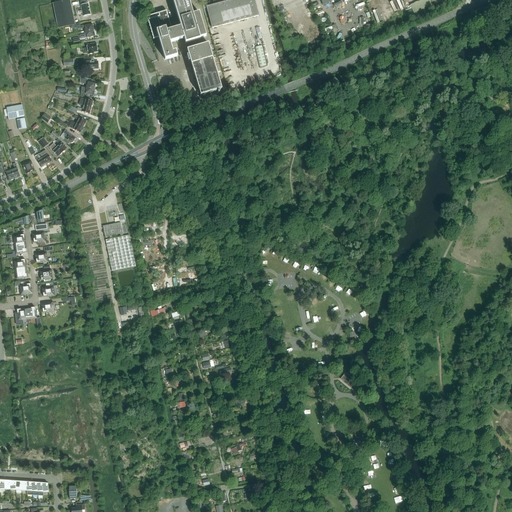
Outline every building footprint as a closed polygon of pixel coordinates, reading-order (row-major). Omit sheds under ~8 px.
[(58,28),(75,25),(70,0),(67,0),(52,3),(58,28)] [(186,42),(206,37),(199,13),(193,15),(188,0),(174,0),(182,27),(172,30),(167,11),(147,17),(153,39),(159,38),(165,60),(177,56),(176,51),(173,52),(170,43),(185,38),(186,42)] [(260,16),(255,0),(233,0),(208,7),(213,28),(260,16)] [(335,0),(323,5),(314,9),(332,52),(353,43),(378,32),(364,0),(335,0)] [(83,16),(90,15),(88,4),(81,5),(81,8),(77,9),(78,14),(82,13),(83,16)] [(84,32),(93,30),(92,24),(81,26),(80,24),(70,26),(71,29),(74,28),(74,29),(77,28),(78,30),(80,29),(84,28),(84,32)] [(95,36),(93,30),(84,32),(85,34),(80,35),(80,39),(95,36)] [(88,53),(97,52),(96,44),(87,45),(87,48),(83,48),(84,53),(88,52),(88,53)] [(200,96),(222,90),(208,44),(187,50),(188,55),(187,56),(188,62),(190,61),(200,96)] [(262,46),(254,47),(259,67),(267,65),(262,46)] [(98,62),(90,62),(90,58),(83,59),(83,63),(88,63),(88,69),(98,69),(98,62)] [(81,77),(80,83),(86,84),(85,87),(94,89),(95,88),(95,83),(87,82),(87,79),(81,77)] [(81,98),(79,104),(83,105),(91,107),(92,101),(81,98)] [(9,120),(17,118),(18,120),(17,120),(19,130),(27,128),(22,105),(7,108),(9,120)] [(70,106),(68,110),(69,110),(75,113),(76,113),(77,111),(89,114),(91,107),(83,105),(82,109),(78,108),(78,109),(70,106)] [(48,123),(51,118),(45,114),(41,119),(48,123)] [(75,115),(74,118),(77,120),(76,123),(83,127),(86,121),(75,115)] [(66,129),(68,126),(59,120),(57,123),(66,129)] [(70,125),(69,127),(79,133),(83,127),(76,123),(72,121),(70,125)] [(72,144),(76,139),(66,131),(64,134),(66,135),(64,138),(72,144)] [(58,139),(56,141),(59,144),(57,146),(63,152),(65,150),(66,148),(58,139)] [(43,149),(48,145),(45,140),(40,144),(43,149)] [(54,143),(49,148),(57,157),(59,155),(60,155),(63,152),(57,146),(54,143)] [(45,150),(40,154),(42,157),(47,164),(52,161),(45,150)] [(37,155),(35,157),(41,167),(46,164),(42,157),(40,159),(37,155)] [(31,173),(31,172),(35,171),(31,160),(22,164),(26,174),(31,173)] [(14,179),(20,177),(15,163),(13,164),(14,169),(11,170),(14,179)] [(9,181),(14,179),(11,170),(8,171),(6,167),(4,168),(9,181)] [(105,238),(123,234),(120,222),(102,226),(105,238)] [(36,233),(33,234),(34,243),(45,242),(43,230),(47,229),(46,224),(35,226),(36,233)] [(24,235),(14,236),(15,245),(25,244),(24,235)] [(136,266),(129,235),(106,240),(112,271),(136,266)] [(25,244),(15,245),(16,254),(27,253),(25,244)] [(46,253),(35,254),(36,263),(47,262),(46,253)] [(15,270),(26,269),(25,260),(14,261),(15,270)] [(27,278),(26,269),(15,270),(17,279),(27,278)] [(51,270),(40,271),(41,280),(44,280),(44,282),(52,281),(51,279),(52,279),(51,270)] [(28,281),(15,283),(15,286),(20,286),(21,295),(32,293),(31,284),(28,284),(28,281)] [(46,287),(42,288),(43,297),(54,296),(53,287),(52,283),(46,284),(46,287)] [(52,302),(42,304),(43,313),(54,311),(52,302)] [(35,307),(26,309),(27,319),(36,318),(35,307)] [(127,307),(119,309),(121,316),(127,315),(126,313),(128,313),(127,307)] [(147,320),(145,307),(138,308),(141,322),(147,320)] [(26,309),(17,310),(17,313),(15,313),(16,323),(22,322),(22,320),(27,319),(26,309)] [(155,310),(150,311),(152,318),(162,315),(161,309),(155,311),(155,310)] [(228,331),(219,334),(220,338),(222,337),(223,337),(224,340),(228,339),(227,336),(230,335),(228,331)] [(231,340),(223,342),(225,348),(227,348),(233,346),(231,340)] [(348,374),(342,382),(354,391),(355,391),(357,392),(362,386),(359,385),(360,384),(348,374)] [(220,398),(219,394),(209,397),(210,402),(216,401),(215,399),(220,398)] [(183,429),(176,431),(176,433),(178,433),(179,437),(178,438),(178,441),(180,440),(180,441),(184,440),(183,437),(185,436),(183,429)] [(233,448),(232,448),(234,455),(234,454),(239,453),(238,451),(241,450),(241,449),(242,446),(246,445),(246,443),(243,444),(243,443),(239,444),(239,445),(236,446),(237,447),(233,448)]
